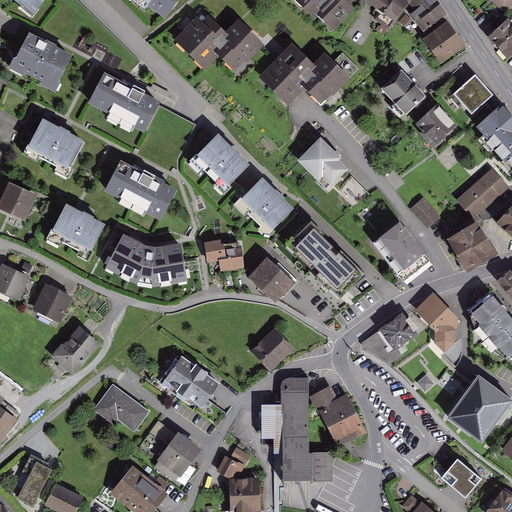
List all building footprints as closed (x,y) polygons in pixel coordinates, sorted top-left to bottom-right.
[(41,0),(21,0),(33,10),(41,0)] [(155,0),(171,11),(178,0),(155,0)] [(296,0),(315,18),(318,15),(333,29),(352,10),(347,6),(352,0),(351,0),(296,0)] [(369,0),(388,16),(401,0),(369,0)] [(404,0),(421,24),(445,7),(440,0),(404,0)] [(511,0),(493,0),(503,9),(511,0)] [(210,5),(177,35),(203,63),(214,53),(228,67),(260,38),(242,18),(231,28),(210,5)] [(511,53),(511,22),(491,39),(507,58),(511,53)] [(427,41),(442,62),(462,48),(447,27),(427,41)] [(79,54),(29,28),(13,58),(63,84),(79,54)] [(301,43),(266,78),(289,100),(306,83),(323,100),(351,71),(332,53),(321,63),(301,43)] [(102,68),(89,96),(138,119),(151,90),(102,68)] [(422,99),(401,75),(384,91),(405,115),(422,99)] [(475,78),(455,95),(471,114),(491,97),(475,78)] [(456,129),(439,109),(419,126),(435,146),(456,129)] [(511,125),(500,111),(479,129),(511,168),(511,125)] [(250,148),(218,118),(190,147),(222,177),(250,148)] [(80,144),(44,125),(31,149),(67,168),(80,144)] [(322,129),(297,155),(328,184),(348,164),(331,148),(336,143),(322,129)] [(257,158),(229,184),(263,221),(292,195),(257,158)] [(123,167),(109,192),(159,218),(173,193),(123,167)] [(506,188),(492,172),(459,201),(473,216),(506,188)] [(34,200),(9,188),(0,209),(24,220),(34,200)] [(424,202),(412,213),(429,233),(442,222),(424,202)] [(101,230),(68,212),(56,232),(90,251),(101,230)] [(511,213),(500,225),(511,236),(511,213)] [(315,226),(303,236),(307,240),(300,246),(346,297),(371,275),(326,224),(319,230),(315,226)] [(399,228),(377,247),(404,281),(427,263),(399,228)] [(476,228),(451,243),(466,269),(491,254),(476,228)] [(145,250),(124,239),(108,269),(139,283),(153,285),(186,281),(179,249),(155,252),(145,250)] [(237,243),(207,248),(211,273),(242,269),(237,243)] [(304,284),(280,261),(262,280),(287,302),(304,284)] [(27,280),(3,269),(0,274),(0,289),(19,298),(27,280)] [(508,277),(500,284),(511,298),(511,279),(511,281),(508,277)] [(69,300),(48,289),(37,310),(58,321),(69,300)] [(435,296),(420,309),(436,323),(439,338),(450,353),(460,343),(458,329),(463,323),(435,296)] [(511,324),(489,297),(471,312),(483,326),(481,328),(498,349),(500,347),(511,360),(511,324)] [(408,303),(358,338),(387,358),(430,329),(408,303)] [(275,330),(255,349),(271,366),(291,347),(275,330)] [(64,347),(55,357),(73,373),(96,347),(79,332),(65,348),(64,347)] [(179,352),(165,373),(205,400),(219,379),(179,352)] [(260,399),(260,432),(272,432),(272,448),(277,448),(282,448),(282,482),(328,482),(328,451),(307,451),(307,376),(282,376),(282,399),(260,399)] [(151,405),(110,377),(90,405),(112,420),(117,412),(137,426),(151,405)] [(433,385),(426,377),(419,384),(426,392),(433,385)] [(509,406),(480,383),(451,420),(480,443),(509,406)] [(325,415),(351,403),(347,394),(337,399),(331,386),(312,395),(318,409),(321,408),(325,415)] [(0,405),(5,399),(0,394),(0,440),(17,419),(0,405)] [(363,429),(351,403),(325,415),(337,441),(363,429)] [(203,443),(178,426),(159,454),(183,471),(203,443)] [(54,462),(38,453),(19,490),(35,498),(54,462)] [(151,511),(171,487),(133,459),(111,489),(141,511),(151,511)] [(460,459),(445,478),(471,499),(486,479),(460,459)] [(265,474),(234,475),(235,504),(266,503),(265,474)] [(87,492),(57,476),(47,495),(78,511),(87,492)] [(511,511),(511,493),(507,490),(491,511),(511,511)] [(434,511),(435,511),(413,495),(408,502),(417,509),(414,511),(434,511)] [(8,511),(0,502),(0,511),(8,511)]
